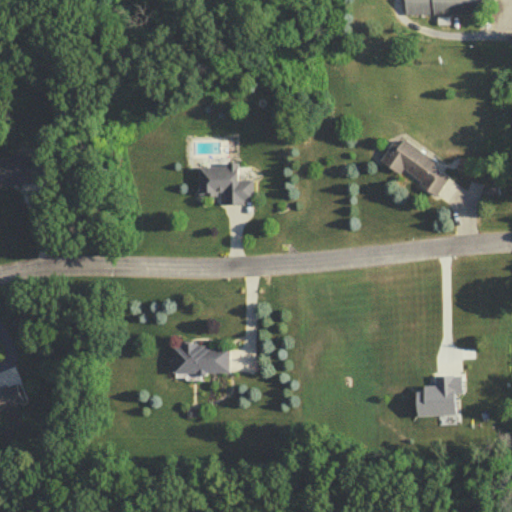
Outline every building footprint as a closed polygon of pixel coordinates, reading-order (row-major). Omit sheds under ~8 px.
[(401,0),(401,13),(485,13),(485,0),(401,0)] [(379,167),(399,180),(400,178),(436,200),(450,178),(394,143),(379,167)] [(0,193),(25,190),(22,161),(0,163),(0,193)] [(195,170),(195,200),(219,200),(219,209),(252,208),(252,185),(237,185),(237,170),(195,170)] [(170,380),(228,379),(228,350),(170,351),(170,380)] [(0,411),(10,415),(16,396),(0,391),(0,411)]
